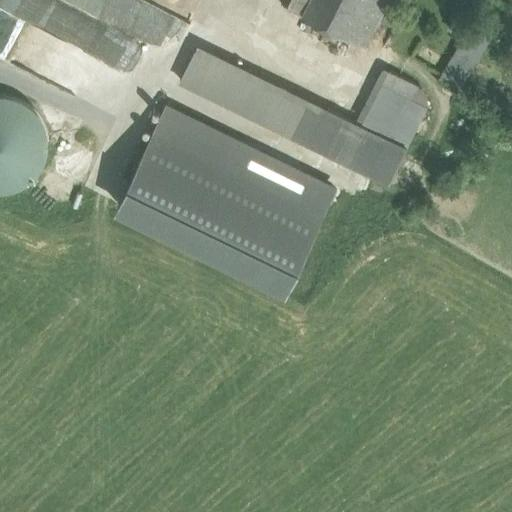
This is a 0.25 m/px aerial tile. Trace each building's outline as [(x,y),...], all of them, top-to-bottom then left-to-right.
[(0,0),(0,2),(12,8),(15,0),(71,0),(122,23),(132,0),(0,0)] [(309,0),(290,0),(287,6),(304,15),(304,14),(303,14),(309,0)] [(309,0),(303,14),(304,14),(363,44),(384,0),(309,0)] [(478,16),(440,79),(458,90),(496,26),(478,16)] [(109,103),(114,103),(124,77),(99,66),(98,60),(87,56),(67,57),(66,59),(58,55),(65,39),(18,20),(12,36),(12,38),(17,38),(17,47),(11,44),(0,44),(0,48),(24,47),(22,51),(35,57),(26,58),(27,70),(109,103)] [(428,106),(419,85),(383,66),(356,119),(199,42),(179,80),(389,181),(428,106)] [(7,93),(0,93),(0,190),(11,190),(27,183),(39,171),(47,156),(49,140),(45,123),(36,109),(23,98),(7,93)] [(285,286),(334,187),(166,104),(117,203),(285,286)]
